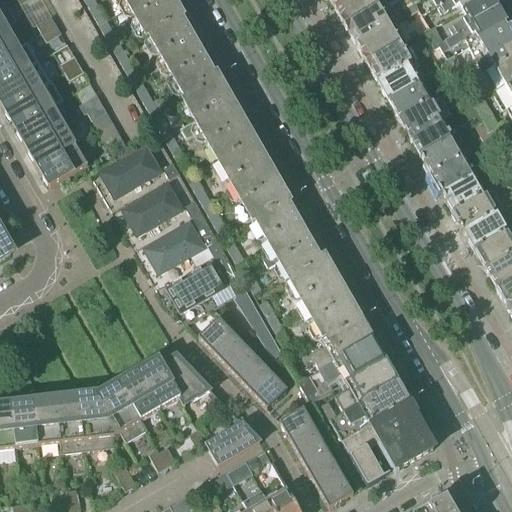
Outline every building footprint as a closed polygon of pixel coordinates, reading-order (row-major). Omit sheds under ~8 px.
[(14,0),(19,9),(34,0),(14,0)] [(92,0),(89,0),(83,4),(111,54),(120,49),(92,0)] [(120,0),(126,10),(143,0),(120,0)] [(143,0),(126,10),(144,41),(180,21),(168,0),(143,0)] [(333,11),(333,12),(353,0),(325,0),(332,12),(333,11)] [(339,23),(344,31),(381,10),(376,1),(377,0),(353,0),(333,12),(340,23),(339,23)] [(408,0),(397,0),(408,19),(416,14),(411,5),(408,0)] [(435,0),(431,2),(436,11),(455,0),(435,0)] [(455,0),(436,11),(440,18),(457,9),(461,16),(488,0),(455,0)] [(491,0),(488,0),(461,16),(464,21),(447,32),(451,40),(499,13),(491,0)] [(425,16),(417,2),(412,5),(420,19),(425,16)] [(348,37),(355,49),(394,26),(388,14),(385,16),(381,10),(344,31),(347,37),(348,37)] [(438,51),(441,56),(464,43),(468,50),(467,51),(508,28),(499,13),(451,40),(444,44),(441,47),(437,49),(438,51)] [(420,20),(428,33),(429,34),(433,32),(425,17),(420,20)] [(35,29),(40,38),(55,30),(50,21),(35,29)] [(147,41),(164,71),(201,50),(184,22),(180,21),(144,41),(145,42),(147,41)] [(361,61),(365,69),(402,47),(399,41),(402,39),(394,26),(355,49),(361,61)] [(511,35),(508,28),(467,51),(482,79),(492,73),(507,65),(502,56),(511,49),(511,35)] [(55,30),(40,38),(45,47),(60,38),(55,30)] [(0,61),(17,51),(6,32),(0,34),(0,61)] [(441,47),(433,32),(429,34),(432,39),(437,49),(441,47)] [(433,54),(438,51),(437,49),(432,39),(429,34),(428,33),(423,35),(433,54)] [(376,87),(413,66),(416,64),(409,52),(406,54),(402,47),(365,69),(369,75),(376,86),(376,87)] [(507,65),(492,73),(503,92),(511,87),(511,49),(502,56),(507,65)] [(164,71),(182,101),(215,82),(215,81),(216,77),(201,50),(164,71)] [(0,87),(28,71),(17,51),(0,61),(0,87)] [(432,55),(442,74),(449,70),(445,64),(441,56),(438,51),(433,54),(432,55)] [(114,60),(136,97),(149,120),(157,115),(123,55),(114,60)] [(445,64),(449,70),(459,88),(460,88),(461,90),(470,86),(465,78),(466,77),(461,68),(460,69),(455,59),(453,60),(445,64)] [(58,69),(63,78),(77,69),(73,60),(58,69)] [(376,87),(387,106),(419,88),(412,75),(417,73),(413,66),(376,87)] [(77,69),(63,78),(68,86),(82,78),(77,69)] [(441,74),(452,93),(459,88),(449,70),(442,74),(441,74)] [(0,104),(6,110),(40,91),(28,71),(0,87),(0,104)] [(215,82),(182,101),(183,103),(181,104),(199,136),(235,115),(215,82)] [(511,87),(503,92),(491,99),(500,117),(504,114),(510,124),(511,123),(511,87)] [(387,106),(398,125),(430,106),(425,97),(419,88),(387,106)] [(459,88),(452,93),(450,94),(455,102),(465,97),(461,90),(460,88),(459,88)] [(11,123),(17,130),(51,111),(40,91),(6,110),(6,114),(4,116),(9,124),(11,123)] [(82,119),(86,117),(100,109),(95,100),(77,110),(82,119)] [(430,106),(398,125),(408,144),(440,124),(434,114),(443,109),(438,101),(430,106)] [(472,110),(482,126),(492,120),(483,103),(472,110)] [(460,113),(467,125),(477,119),(470,107),(460,113)] [(100,109),(86,117),(91,126),(105,117),(100,109)] [(22,143),(29,150),(63,130),(51,111),(17,130),(17,134),(15,135),(20,144),(22,143)] [(199,136),(216,166),(252,145),(235,115),(199,136)] [(151,123),(217,238),(225,233),(159,119),(151,123)] [(492,120),(482,126),(488,136),(499,131),(492,120)] [(408,144),(419,162),(457,139),(454,133),(447,137),(440,124),(408,144)] [(492,144),(488,136),(482,126),(474,131),(484,149),(492,144)] [(32,164),(37,172),(74,150),(63,130),(29,150),(29,154),(27,155),(32,164)] [(429,179),(430,181),(462,162),(455,150),(461,147),(457,139),(419,162),(423,169),(423,168),(424,170),(421,172),(426,180),(429,179)] [(111,146),(119,161),(128,156),(119,141),(111,146)] [(216,166),(233,196),(269,175),(252,145),(216,166)] [(74,150),(37,172),(41,180),(46,189),(46,188),(49,192),(86,171),(74,150)] [(99,178),(113,203),(158,177),(144,152),(99,178)] [(436,192),(441,200),(473,182),(462,162),(430,181),(431,181),(429,183),(434,191),(436,190),(436,192)] [(161,173),(168,185),(176,180),(169,168),(161,173)] [(233,196),(251,226),(286,206),(269,175),(233,196)] [(445,206),(452,218),(483,199),(473,182),(441,200),(444,206),(445,206)] [(511,184),(503,190),(508,198),(496,205),(501,214),(506,211),(511,207),(511,184)] [(166,190),(121,216),(135,241),(180,215),(166,190)] [(458,229),(462,238),(501,214),(496,205),(490,195),(483,199),(452,218),(452,219),(450,220),(455,229),(457,228),(458,229)] [(190,223),(193,221),(198,218),(192,206),(183,211),(190,223)] [(255,228),(270,255),(306,234),(299,223),(291,207),(287,206),(286,206),(251,226),(252,229),(255,228)] [(462,238),(473,256),(511,233),(511,221),(506,211),(501,214),(462,238)] [(201,252),(205,250),(214,245),(198,218),(193,221),(197,229),(191,233),(201,252)] [(188,229),(143,255),(157,279),(202,253),(188,229)] [(511,233),(473,256),(483,274),(511,257),(511,233)] [(270,255),(288,285),(323,265),(306,234),(270,255)] [(223,248),(251,298),(259,294),(231,244),(223,248)] [(214,245),(205,250),(212,261),(220,256),(214,245)] [(511,257),(483,274),(494,292),(511,281),(511,257)] [(288,285),(306,317),(342,297),(323,265),(288,285)] [(224,292),(210,267),(165,293),(179,317),(224,292)] [(511,281),(494,292),(506,312),(511,308),(511,281)] [(227,289),(234,301),(243,296),(236,284),(227,289)] [(234,302),(237,307),(246,301),(243,296),(234,302)] [(306,317),(322,345),(359,326),(342,297),(306,317)] [(237,307),(241,312),(249,307),(246,301),(237,307)] [(257,309),(286,359),(295,354),(266,304),(257,309)] [(241,312),(244,318),(252,312),(249,307),(241,312)] [(244,318),(247,323),(255,318),(252,312),(244,318)] [(247,323),(251,328),(258,323),(255,318),(247,323)] [(197,342),(209,355),(229,335),(217,323),(197,342)] [(251,328),(254,333),(262,328),(258,323),(251,328)] [(309,362),(316,375),(370,345),(359,326),(322,345),(318,347),(324,356),(319,359),(318,357),(309,362)] [(254,333),(257,339),(265,334),(262,328),(254,333)] [(257,339),(261,344),(268,340),(265,334),(257,339)] [(209,355),(222,369),(242,349),(229,335),(209,355)] [(261,344),(265,350),(272,346),(268,340),(261,344)] [(309,408),(344,389),(343,388),(382,366),(370,345),(316,375),(317,376),(297,387),(309,408)] [(272,346),(265,350),(273,362),(277,355),(272,346)] [(222,369),(236,383),(256,363),(242,349),(222,369)] [(175,360),(159,369),(178,404),(182,411),(184,410),(182,408),(189,404),(191,406),(209,396),(175,360)] [(236,383),(249,397),(270,378),(256,363),(236,383)] [(333,404),(341,418),(394,388),(382,366),(343,388),(344,389),(348,396),(343,400),(342,399),(333,404)] [(146,374),(139,381),(159,415),(178,404),(159,369),(155,369),(154,367),(145,372),(146,374)] [(126,385),(119,392),(140,425),(159,415),(139,381),(135,381),(134,378),(125,383),(126,385)] [(270,378),(249,397),(266,414),(286,394),(270,378)] [(328,425),(340,446),(406,409),(394,388),(341,418),(335,421),(328,425)] [(107,397),(100,403),(119,438),(124,448),(146,435),(140,425),(119,392),(115,392),(114,390),(105,395),(107,397)] [(86,403),(77,406),(83,457),(113,453),(111,442),(112,442),(119,438),(100,403),(96,402),(96,399),(86,400),(86,403)] [(64,405),(55,409),(59,448),(60,459),(83,457),(77,406),(74,405),(73,402),(63,403),(64,405)] [(41,408),(32,411),(37,450),(59,448),(55,409),(51,407),(51,405),(41,406),(41,408)] [(327,406),(320,410),(328,425),(335,421),(327,406)] [(18,410),(9,414),(14,453),(37,450),(32,411),(28,410),(28,407),(18,408),(18,410)] [(406,409),(340,446),(366,491),(377,485),(377,484),(383,481),(367,454),(388,442),(393,452),(385,456),(395,474),(432,453),(413,421),(416,420),(409,408),(407,409),(406,409)] [(0,454),(14,453),(9,414),(6,412),(5,410),(0,410),(0,454)] [(278,427),(286,442),(311,428),(302,413),(278,427)] [(286,442),(296,459),(320,445),(311,428),(286,442)] [(241,429),(204,450),(217,471),(258,447),(241,429)] [(187,440),(196,455),(204,450),(196,435),(187,440)] [(296,459),(306,476),(330,462),(320,445),(296,459)] [(166,452),(157,457),(166,472),(174,467),(166,452)] [(166,472),(157,457),(156,454),(147,459),(157,477),(166,472)] [(244,468),(249,476),(260,470),(255,462),(244,468)] [(306,476),(316,493),(340,479),(330,462),(306,476)] [(244,468),(225,479),(231,489),(250,478),(249,476),(244,468)] [(114,478),(124,496),(135,490),(125,472),(114,478)] [(231,489),(225,479),(216,485),(221,495),(231,490),(231,489)] [(340,479),(316,493),(326,511),(328,511),(352,499),(340,479)] [(259,495),(265,505),(268,511),(295,511),(285,494),(278,498),(272,488),(259,495)] [(207,490),(188,501),(193,510),(212,500),(207,490)] [(64,496),(65,500),(67,511),(78,511),(74,494),(64,496)] [(67,511),(65,500),(56,502),(57,511),(67,511)] [(193,510),(188,501),(168,511),(192,511),(194,511),(193,510)] [(429,510),(425,511),(447,511),(445,506),(444,507),(442,503),(439,504),(436,504),(430,507),(429,510)]
